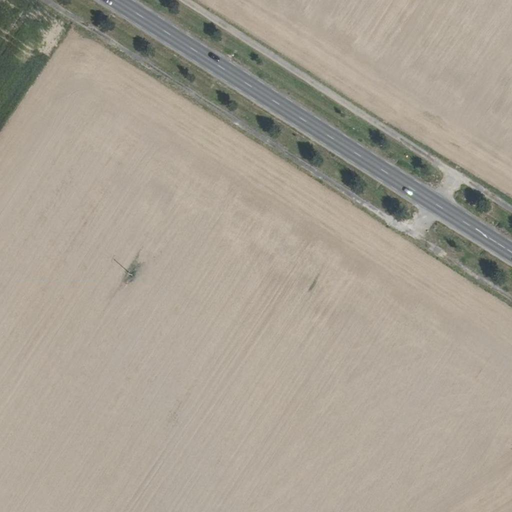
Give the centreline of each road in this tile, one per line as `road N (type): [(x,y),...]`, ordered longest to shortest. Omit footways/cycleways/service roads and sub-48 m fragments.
road 1 (track): [(46,0),(511,297)]
road 2 (secondary): [(112,0),(511,255)]
road 3 (track): [(180,0),(511,212)]
